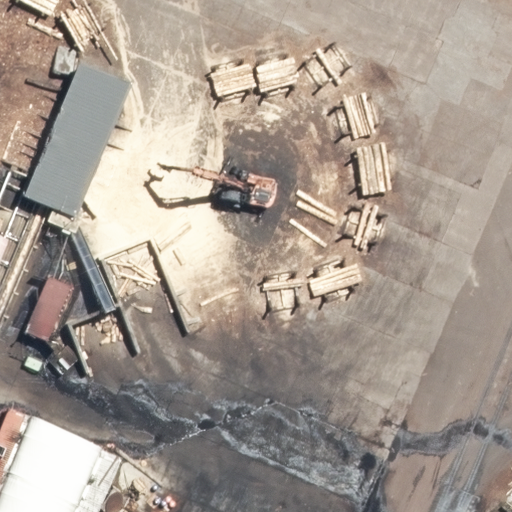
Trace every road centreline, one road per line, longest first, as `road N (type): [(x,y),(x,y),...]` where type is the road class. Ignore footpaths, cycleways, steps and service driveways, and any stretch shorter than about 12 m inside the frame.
road 1 (track): [(427,511),(511,330)]
road 2 (track): [(511,78),(384,0)]
